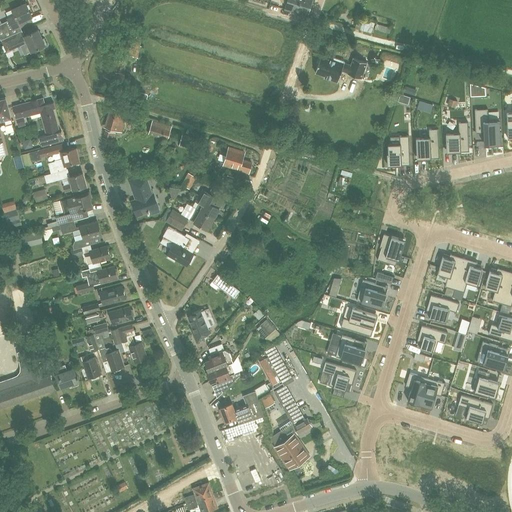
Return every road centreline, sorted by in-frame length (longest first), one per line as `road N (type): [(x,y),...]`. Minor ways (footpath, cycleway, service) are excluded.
road 1 (residential): [(163,326),(247,205),(320,0)]
road 2 (residential): [(163,326),(112,207),(70,68)]
road 3 (residential): [(0,446),(188,376)]
road 4 (residential): [(377,406),(432,229)]
road 5 (residential): [(432,229),(400,213),(397,202),(412,180),(511,158)]
road 6 (residential): [(511,409),(505,428),(484,439),(377,406)]
road 7 (residential): [(237,511),(188,376)]
